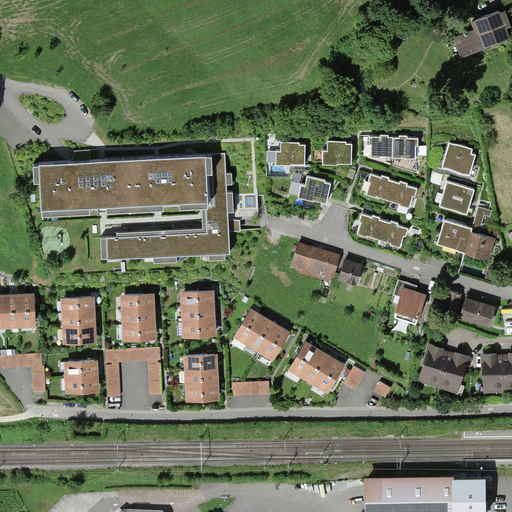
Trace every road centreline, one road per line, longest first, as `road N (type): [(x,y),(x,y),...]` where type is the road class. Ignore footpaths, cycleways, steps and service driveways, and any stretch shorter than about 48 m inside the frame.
road 1 (residential): [(33,412),(148,418),(511,409)]
road 2 (residential): [(511,290),(263,222)]
